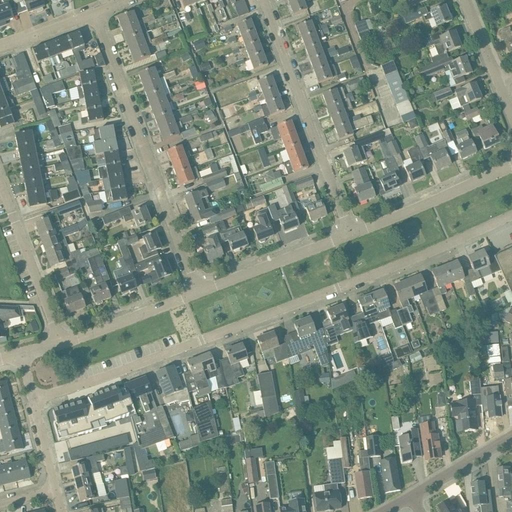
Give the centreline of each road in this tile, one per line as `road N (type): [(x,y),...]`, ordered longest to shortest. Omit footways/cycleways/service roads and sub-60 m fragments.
road 1 (residential): [(32,399),(295,305),(511,215)]
road 2 (residential): [(197,292),(94,15)]
road 3 (residential): [(350,233),(263,0)]
road 4 (residential): [(350,233),(511,163)]
road 5 (residential): [(57,345),(0,181)]
road 6 (residential): [(197,292),(350,233)]
road 7 (residential): [(57,345),(197,292)]
